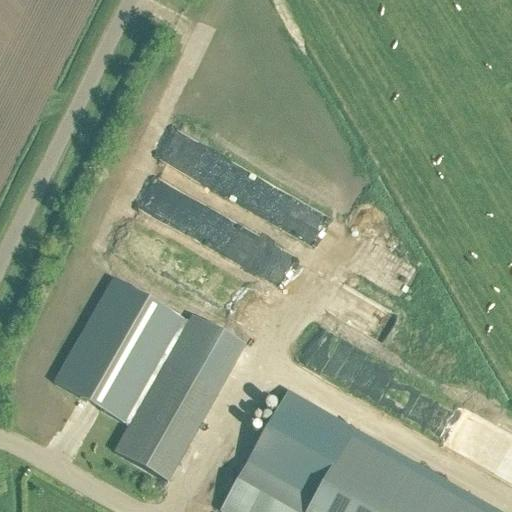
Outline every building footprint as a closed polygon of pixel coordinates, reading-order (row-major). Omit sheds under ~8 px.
[(108,246),(129,246),(129,227),(108,226),(108,246)] [(191,267),(190,246),(160,247),(160,238),(137,239),(138,269),(191,267)] [(421,283),(429,259),(397,249),(389,273),(421,283)] [(470,349),(350,289),(336,315),(456,375),(470,349)] [(107,291),(48,396),(117,435),(177,331),(107,291)] [(511,422),(328,327),(309,362),(498,461),(497,463),(511,456),(511,457),(511,422)] [(252,459),(221,511),(493,511),(355,433),(288,395),(252,459)] [(167,486),(188,449),(136,419),(114,456),(167,486)]
